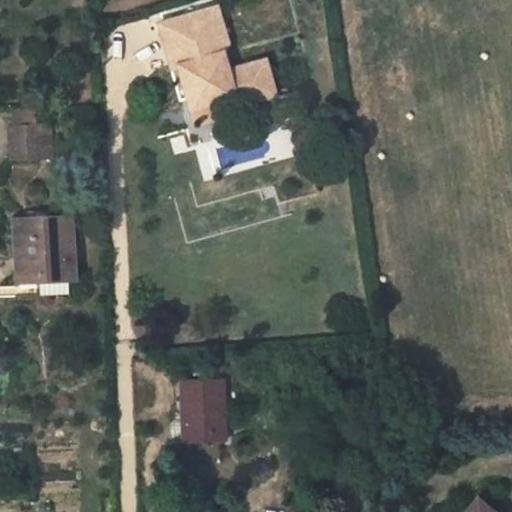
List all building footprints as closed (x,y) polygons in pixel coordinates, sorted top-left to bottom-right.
[(172,106),(217,100),(217,110),(259,104),(254,68),(214,73),(213,59),(222,49),(217,9),(156,17),(161,60),(167,60),(172,106)] [(50,161),(50,126),(6,126),(6,161),(50,161)] [(54,202),(0,203),(0,263),(55,264),(54,202)] [(229,370),(185,371),(187,439),(231,437),(229,370)] [(496,511),(474,495),(461,511),(496,511)]
